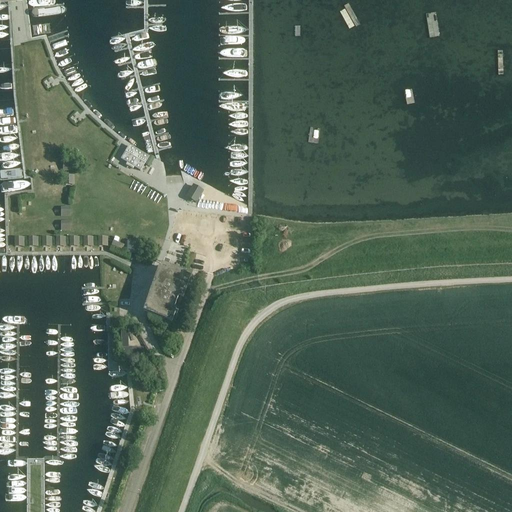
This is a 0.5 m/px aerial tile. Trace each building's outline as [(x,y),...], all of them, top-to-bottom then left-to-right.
[(144,165),(148,158),(131,148),(123,161),(140,172),(144,165)] [(148,158),(144,165),(148,168),(154,159),(149,156),(148,158)] [(193,187),(187,196),(196,202),(202,193),(193,187)] [(116,240),(114,245),(126,250),(128,245),(116,240)] [(161,270),(156,285),(179,293),(184,278),(161,270)] [(151,299),(174,307),(179,293),(156,285),(151,299)] [(169,321),(174,307),(151,299),(146,313),(169,321)] [(122,350),(121,350),(121,356),(144,356),(144,349),(129,349),(128,331),(122,331),(122,350)]
